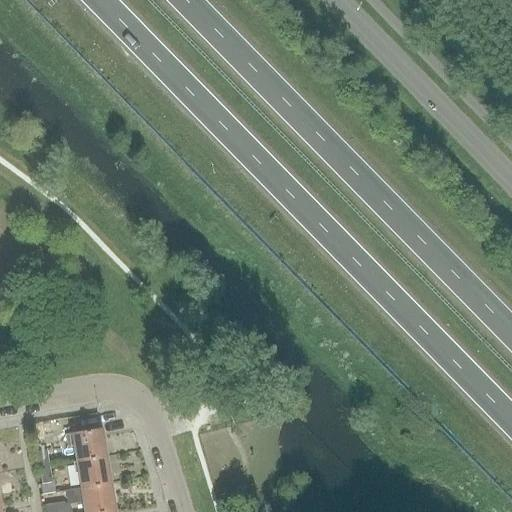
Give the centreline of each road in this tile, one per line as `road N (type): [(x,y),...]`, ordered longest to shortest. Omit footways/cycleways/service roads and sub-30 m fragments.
road 1 (trunk): [(97,0),(511,422)]
road 2 (trunk): [(511,333),(185,0)]
road 3 (unclassified): [(0,405),(99,388),(126,397),(154,424),(182,511)]
road 4 (tertiary): [(511,179),(336,0)]
